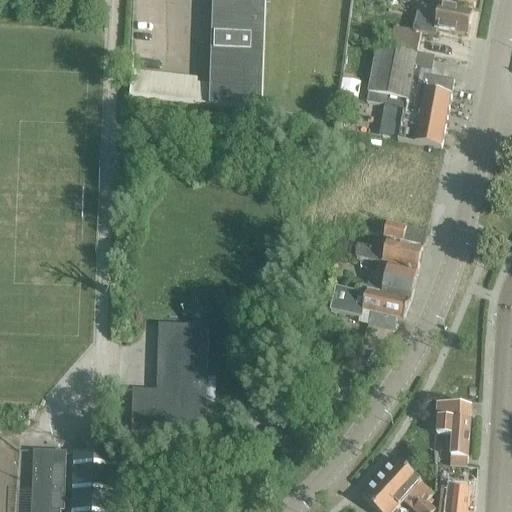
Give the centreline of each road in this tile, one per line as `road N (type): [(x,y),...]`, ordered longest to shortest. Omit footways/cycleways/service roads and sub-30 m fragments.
road 1 (tertiary): [(287,511),(353,442),(432,317),(464,231),(485,115)]
road 2 (tertiary): [(494,511),(511,306)]
